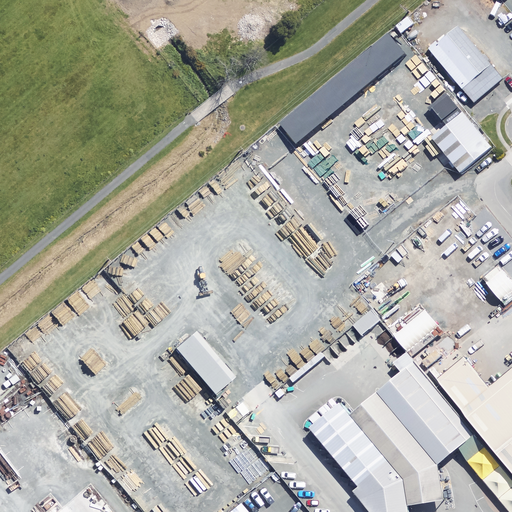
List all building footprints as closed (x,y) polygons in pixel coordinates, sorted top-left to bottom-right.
[(413,26),(408,19),(397,28),(402,35),(413,26)] [(280,121),(299,145),(407,56),(388,33),(280,121)] [(500,83),(461,34),(430,59),(469,107),(500,83)] [(490,148),(464,115),(446,93),(430,106),(446,125),(431,137),(459,172),(461,171),(490,148)] [(381,321),(373,311),(355,326),(363,336),(381,321)] [(196,333),(176,350),(214,395),(234,378),(196,333)] [(477,446),(416,370),(388,392),(449,468),(477,446)] [(511,375),(471,409),(511,459),(511,375)] [(449,468),(388,392),(360,415),(416,485),(420,509),(453,505),(449,468)] [(416,485),(360,415),(353,406),(321,431),(368,490),(362,495),(377,511),(419,511),(420,509),(416,485)]
